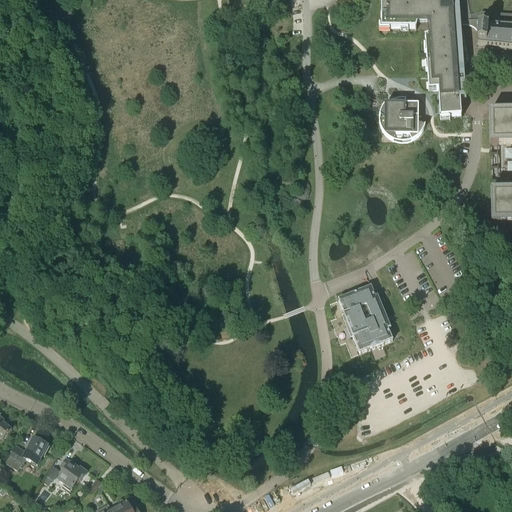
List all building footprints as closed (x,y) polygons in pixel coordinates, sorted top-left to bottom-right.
[(461,2),(458,2),(458,0),(381,0),(381,30),(416,31),(417,25),(429,25),(430,37),(425,39),(429,92),(438,92),(440,117),(461,116),(460,102),(465,102),(460,26),(461,25),(469,26),(472,28),(476,31),(478,29),(479,29),(480,20),(465,21),(461,2)] [(467,0),(460,0),(461,2),(465,21),(480,20),(476,14),(472,14),(470,14),(467,0)] [(489,120),(489,132),(490,147),(511,146),(511,191),(490,192),(491,206),(491,226),(511,225),(511,16),(481,13),(476,14),(480,20),(479,29),(478,29),(477,48),(511,50),(511,112),(489,113),(489,120)] [(380,114),(380,116),(379,118),(379,119),(379,121),(379,123),(379,125),(379,126),(380,128),(380,130),(381,131),(382,133),(383,135),(384,136),(385,138),(386,139),(388,140),(389,141),(391,142),(392,143),(394,144),(396,144),(397,145),(399,145),(401,145),(403,145),(404,145),(406,145),(407,145),(409,144),(411,144),(412,143),(414,142),(415,142),(416,141),(417,140),(419,139),(420,137),(421,135),(423,134),(423,132),(424,130),(425,128),(418,126),(418,106),(385,106),(384,107),(383,108),(383,109),(382,111),(381,112),(380,114)] [(371,289),(349,298),(338,302),(344,316),(343,317),(353,340),(359,355),(367,352),(368,352),(384,346),(392,342),(388,331),(390,331),(377,299),(375,300),(371,289)] [(0,440),(3,443),(12,431),(3,424),(4,422),(0,418),(0,440)] [(26,455),(15,448),(7,460),(8,461),(6,465),(17,472),(20,468),(21,469),(26,461),(37,466),(42,457),(44,458),(49,449),(34,440),(26,455)] [(60,468),(65,472),(58,481),(72,491),(79,481),(80,482),(86,474),(80,470),(79,471),(71,465),(71,464),(66,460),(60,468)] [(58,472),(54,469),(47,478),(43,484),(47,487),(58,472)] [(106,490),(102,486),(96,481),(88,491),(93,496),(98,490),(101,495),(106,490)] [(120,509),(113,511),(137,511),(135,511),(133,511),(129,504),(127,506),(126,505),(125,505),(124,503),(123,502),(122,502),(121,502),(120,502),(119,503),(118,504),(118,505),(119,506),(120,509)]
